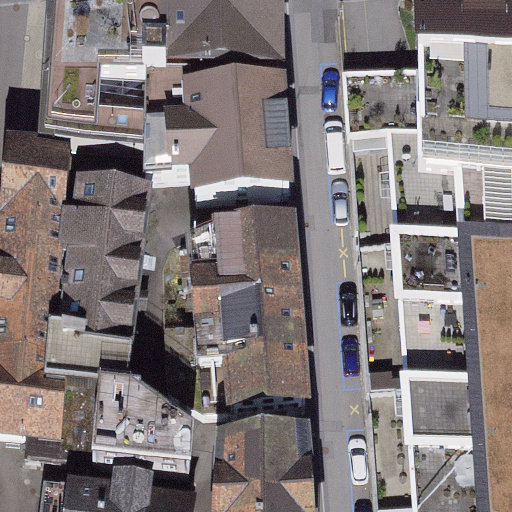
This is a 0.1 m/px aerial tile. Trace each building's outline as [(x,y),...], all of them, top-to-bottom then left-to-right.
[(295,0),(165,0),(165,8),(36,11),(36,88),(134,90),(297,83),(295,0)] [(511,511),(511,0),(420,0),(423,70),(346,73),(350,134),(385,132),(394,301),(403,300),(406,372),(399,374),(404,447),(410,447),(412,511),(511,511)] [(134,90),(36,88),(35,159),(133,161),(134,90)] [(294,100),(195,104),(197,140),(155,142),(157,196),(183,195),(184,217),(298,212),(294,100)] [(11,155),(6,219),(56,224),(72,225),(74,194),(77,161),(11,155)] [(74,194),(72,225),(152,235),(155,200),(74,194)] [(53,266),(56,224),(6,219),(0,285),(0,331),(45,336),(61,338),(67,267),(53,266)] [(53,266),(67,267),(149,276),(152,235),(72,225),(56,224),(53,266)] [(318,422),(303,237),(225,243),(229,289),(191,292),(198,383),(234,380),(238,429),(318,422)] [(141,365),(149,276),(67,267),(61,338),(101,341),(99,361),(141,365)] [(0,401),(40,403),(45,336),(0,331),(0,401)] [(40,403),(74,406),(94,407),(137,408),(141,365),(99,361),(101,341),(45,336),(40,403)] [(74,406),(40,403),(0,401),(0,456),(69,462),(74,406)] [(93,478),(195,486),(196,449),(137,408),(94,407),(93,478)] [(319,511),(317,455),(235,458),(236,511),(319,511)] [(41,498),(39,511),(191,511),(192,511),(152,507),(153,497),(116,493),(115,505),(41,498)]
